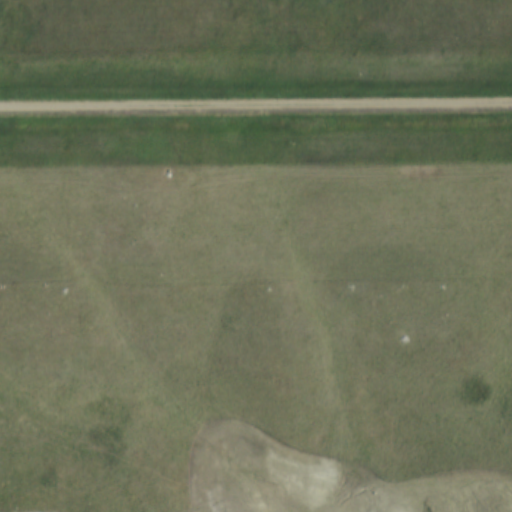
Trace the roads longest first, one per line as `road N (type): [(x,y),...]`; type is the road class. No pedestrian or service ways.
road 1 (residential): [(0,111),(511,106)]
road 2 (track): [(221,511),(326,426),(370,311),(394,302),(511,297)]
